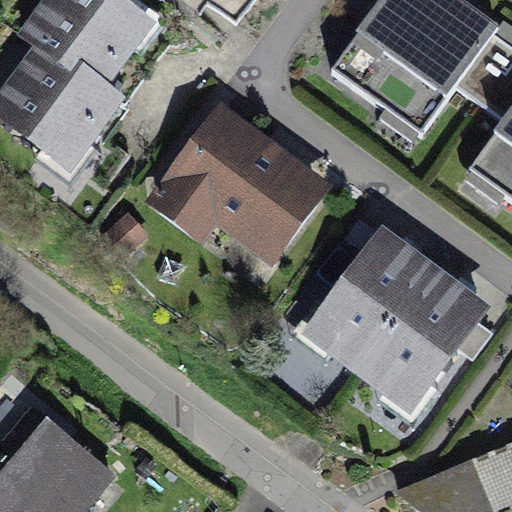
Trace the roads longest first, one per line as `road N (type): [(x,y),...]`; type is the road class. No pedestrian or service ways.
road 1 (residential): [(320,0),(255,93),(511,272)]
road 2 (residential): [(311,511),(0,277)]
